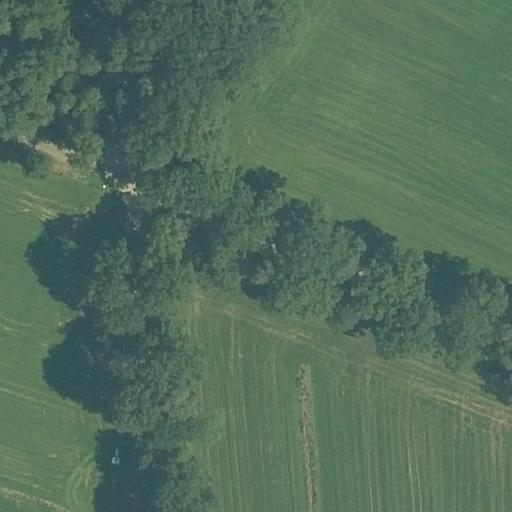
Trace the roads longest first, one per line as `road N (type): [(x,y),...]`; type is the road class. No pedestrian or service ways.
road 1 (residential): [(122,177),(511,340)]
road 2 (track): [(122,177),(161,511)]
road 3 (residential): [(103,0),(122,177)]
road 4 (residential): [(0,131),(122,177)]
